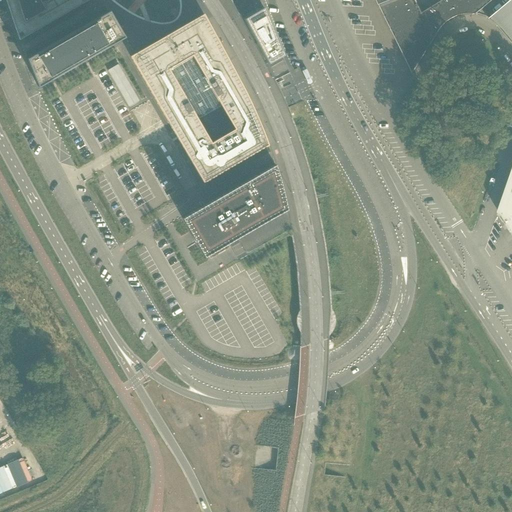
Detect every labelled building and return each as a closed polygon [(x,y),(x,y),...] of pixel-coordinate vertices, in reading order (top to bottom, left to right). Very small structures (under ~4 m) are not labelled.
[(15,29),(20,40),(88,0),(6,0),(8,6),(12,17),(15,29)] [(377,0),(380,7),(383,13),(412,73),(438,32),(440,29),(442,27),(444,24),(446,22),(449,20),(452,19),(455,17),(457,16),(461,15),(464,14),(468,14),(471,14),(475,14),(492,0),(377,0)] [(500,28),(511,41),(511,0),(490,19),(495,23),(500,28)] [(267,64),(282,55),(263,7),(257,11),(242,19),(267,64)] [(26,59),(38,87),(119,40),(124,37),(109,11),(26,59)] [(250,156),(268,145),(257,118),(245,92),(231,66),(207,20),(180,36),(187,47),(188,48),(192,55),(180,62),(168,69),(153,43),(130,56),(174,133),(178,130),(185,141),(180,144),(203,183),(226,169),(197,119),(221,106),(250,156)] [(108,71),(108,72),(128,107),(129,107),(130,107),(139,102),(139,101),(119,65),(118,65),(117,65),(108,70),(108,71)] [(196,210),(182,218),(204,257),(286,210),(283,194),(279,179),(274,164),(206,204),(209,209),(199,214),(196,210)] [(511,171),(499,210),(498,213),(506,225),(511,234),(511,171)] [(300,473),(301,459),(292,458),(293,449),(278,448),(276,471),(300,473)] [(30,456),(0,467),(0,493),(39,478),(30,456)] [(323,476),(325,461),(301,459),(300,473),(323,476)]
